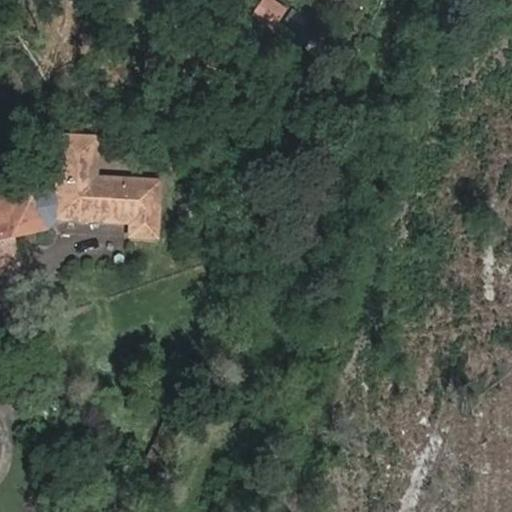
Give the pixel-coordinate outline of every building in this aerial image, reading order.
[(282,0),(257,0),(251,8),(274,26),(290,6),(282,0)] [(134,213),(158,213),(159,159),(62,158),(60,198),(134,200),(134,213)] [(0,267),(14,263),(6,234),(0,236),(0,267)] [(190,413),(173,406),(165,424),(181,432),(190,413)] [(162,467),(165,469),(181,432),(165,424),(161,432),(156,443),(148,461),(154,464),(149,476),(156,480),(162,467)] [(150,427),(145,438),(156,443),(161,432),(150,427)]
